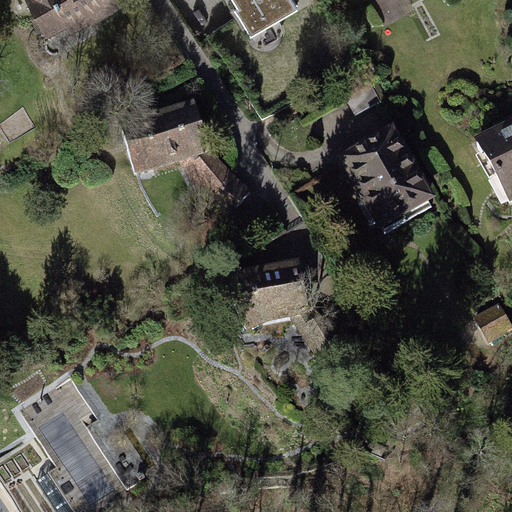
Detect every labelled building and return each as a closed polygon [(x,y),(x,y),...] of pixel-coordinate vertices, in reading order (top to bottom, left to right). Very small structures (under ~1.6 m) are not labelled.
[(20,0),(46,41),(55,35),(62,46),(126,7),(121,0),(20,0)] [(287,0),(227,0),(247,33),(274,18),(270,10),(287,0)] [(377,0),(386,21),(412,11),(408,0),(377,0)] [(193,111),(112,134),(128,188),(208,165),(193,111)] [(511,210),(511,120),(469,143),(506,214),(511,210)] [(426,214),(385,140),(338,166),(379,240),(426,214)] [(306,274),(246,292),(262,343),(322,324),(306,274)] [(482,332),(507,317),(501,307),(476,322),(482,332)] [(108,511),(130,499),(67,403),(30,427),(85,511),(108,511)]
